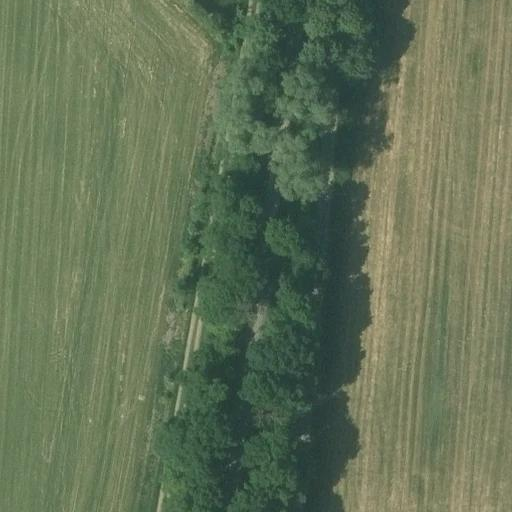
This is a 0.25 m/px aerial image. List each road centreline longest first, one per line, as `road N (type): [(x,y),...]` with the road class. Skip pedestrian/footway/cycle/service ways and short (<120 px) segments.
road 1 (unclassified): [(233,511),(303,0),(341,0),(297,511)]
road 2 (track): [(260,0),(166,511)]
